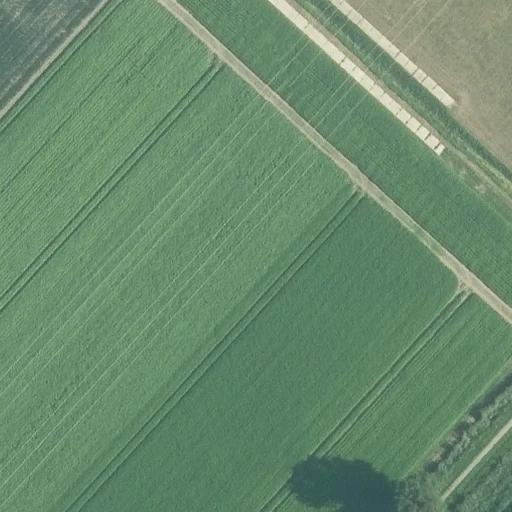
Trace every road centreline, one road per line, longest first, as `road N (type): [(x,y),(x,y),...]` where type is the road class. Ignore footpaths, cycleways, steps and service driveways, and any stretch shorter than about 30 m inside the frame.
road 1 (track): [(274,0),(442,152)]
road 2 (track): [(334,0),(448,104)]
